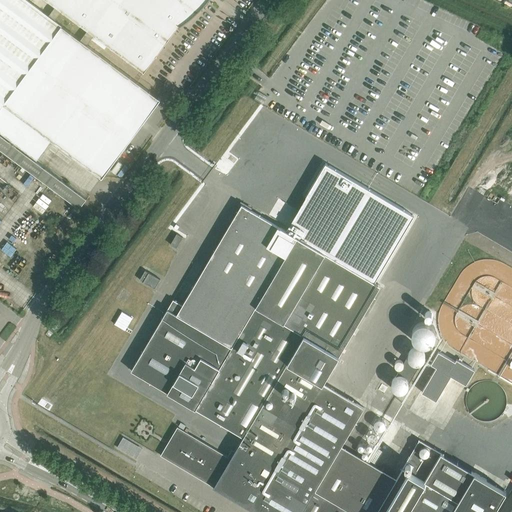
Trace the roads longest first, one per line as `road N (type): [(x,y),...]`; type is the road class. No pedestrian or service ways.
road 1 (unclassified): [(17,355),(32,323),(269,0)]
road 2 (unknown): [(166,139),(402,289)]
road 3 (unknown): [(402,289),(368,368),(377,399),(451,440),(493,450),(511,442)]
